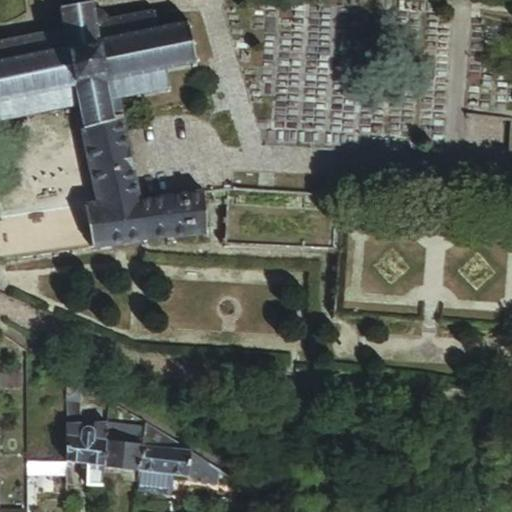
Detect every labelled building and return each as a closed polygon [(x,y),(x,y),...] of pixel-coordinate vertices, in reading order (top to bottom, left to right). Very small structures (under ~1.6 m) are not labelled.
[(66,33),(0,46),(0,122),(79,106),(85,131),(121,121),(124,120),(123,114),(122,115),(119,100),(136,97),(137,100),(140,99),(140,97),(140,96),(166,91),(167,90),(167,93),(168,93),(170,92),(166,70),(190,65),(191,68),(192,68),(196,67),(196,66),(196,63),(199,62),(198,61),(198,58),(195,59),(192,46),(195,46),(194,42),(191,42),(189,29),(191,29),(192,28),(191,25),(188,25),(187,22),(184,23),(185,26),(158,32),(154,11),(150,11),(151,14),(126,19),(125,17),(121,17),(122,20),(97,25),(93,7),(95,7),(95,3),(93,3),(93,1),(89,2),(90,4),(80,6),(80,4),(75,5),(76,7),(66,8),(66,6),(62,7),(62,9),(59,10),(60,14),(62,13),(66,33)] [(128,155),(121,121),(85,131),(91,163),(94,173),(101,205),(82,208),(83,212),(86,212),(93,246),(93,249),(101,247),(102,248),(102,250),(113,249),(113,246),(124,244),(124,245),(124,247),(130,246),(129,244),(129,243),(144,241),(144,244),(149,243),(149,241),(148,240),(149,240),(155,239),(168,238),(169,243),(175,242),(175,240),(174,238),(176,238),(205,234),(205,238),(211,238),(211,237),(210,234),(224,233),(227,233),(227,237),(232,237),(232,230),(232,226),(232,219),(232,188),(138,202),(130,166),(128,155)] [(232,241),(232,237),(227,237),(227,233),(224,233),(223,244),(227,244),(227,247),(232,248),(232,244),(283,247),(333,251),(332,257),(341,258),(340,279),(333,279),(333,284),(339,284),(338,300),(332,299),(331,304),(338,304),(337,320),(339,320),(343,249),(282,243),(232,241)] [(77,251),(93,249),(93,246),(76,249),(72,250),(58,252),(54,253),(41,255),(36,255),(22,257),(17,258),(5,260),(0,261),(0,258),(0,266),(6,266),(6,265),(5,262),(18,260),(18,263),(23,263),(23,260),(36,257),(37,261),(42,260),(41,257),(54,255),(54,258),(59,257),(59,254),(72,252),(73,255),(77,254),(77,251)] [(22,376),(2,375),(2,390),(22,391),(22,376)] [(66,402),(65,380),(28,380),(28,402),(66,402)] [(78,387),(68,380),(65,380),(66,402),(66,426),(79,426),(78,387)] [(107,427),(144,431),(144,424),(124,413),(109,404),(107,425),(107,427)] [(190,454),(144,424),(144,431),(138,472),(188,478),(190,454)] [(92,442),(105,443),(107,427),(107,425),(94,426),(92,442)] [(79,426),(66,426),(66,439),(82,440),(83,426),(79,426)] [(92,442),(94,426),(83,426),(82,440),(92,442)] [(105,443),(103,467),(138,472),(144,431),(107,427),(105,443)] [(511,434),(498,434),(497,456),(511,456),(511,434)] [(82,440),(66,439),(66,463),(88,466),(103,467),(105,443),(92,442),(82,440)] [(201,480),(203,462),(190,454),(188,478),(201,480)] [(66,463),(28,464),(28,478),(66,477),(66,463)] [(87,487),(102,488),(103,473),(103,467),(88,466),(87,487)] [(103,467),(103,473),(137,477),(138,472),(103,467)]
